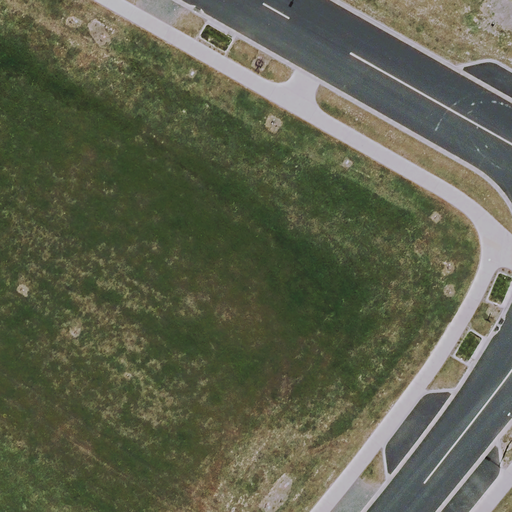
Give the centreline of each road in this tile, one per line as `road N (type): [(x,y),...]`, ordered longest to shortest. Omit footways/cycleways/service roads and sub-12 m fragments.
road 1 (residential): [(264,0),(511,137)]
road 2 (residential): [(385,511),(511,356)]
